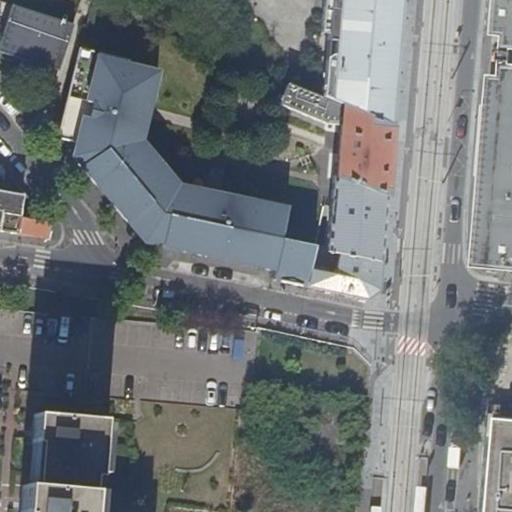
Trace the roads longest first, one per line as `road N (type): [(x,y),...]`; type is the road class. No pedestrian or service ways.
road 1 (residential): [(449,294),(421,323),(374,321),(91,272)]
road 2 (tertiary): [(449,294),(472,0)]
road 3 (tertiary): [(435,511),(449,294)]
road 4 (residential): [(91,272),(91,238),(0,124)]
